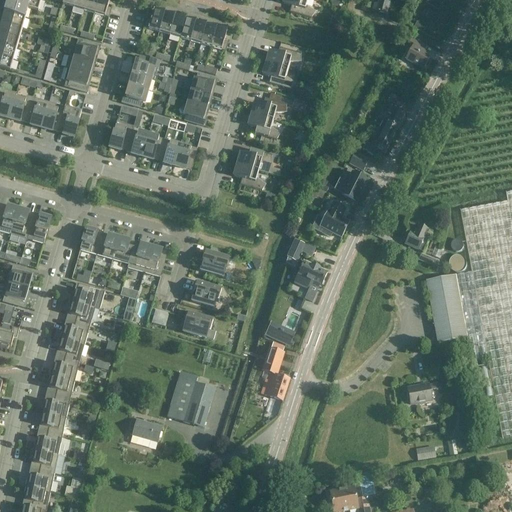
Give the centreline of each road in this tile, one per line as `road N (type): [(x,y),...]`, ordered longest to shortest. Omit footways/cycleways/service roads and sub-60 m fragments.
road 1 (unclassified): [(258,511),(336,278),(479,0)]
road 2 (unclassified): [(259,0),(202,194),(84,165)]
road 3 (unclassified): [(0,495),(74,203)]
road 4 (residential): [(74,203),(191,237),(172,302)]
road 5 (residential): [(84,165),(128,10)]
